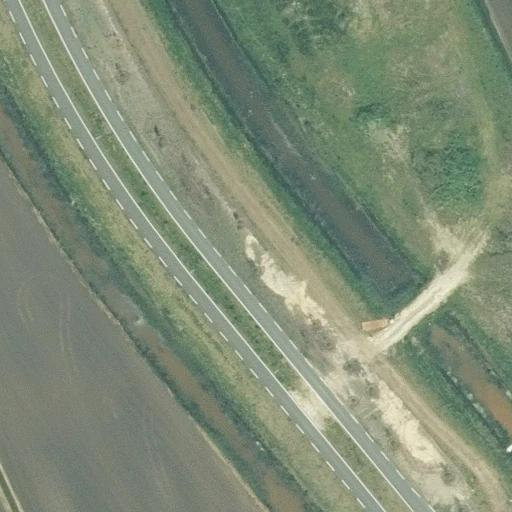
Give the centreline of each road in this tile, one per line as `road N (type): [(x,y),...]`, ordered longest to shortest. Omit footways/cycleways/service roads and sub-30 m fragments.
road 1 (secondary): [(424,511),(171,207),(52,0)]
road 2 (secondary): [(12,0),(129,207),(374,511)]
